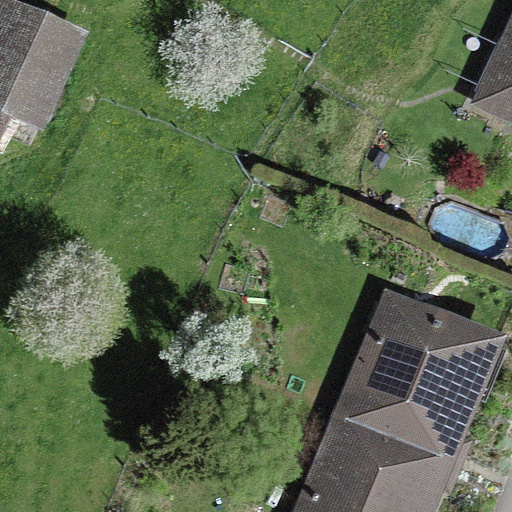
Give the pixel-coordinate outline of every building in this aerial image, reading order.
[(78,42),(29,19),(0,81),(0,110),(38,128),(78,42)] [(511,215),(486,204),(464,258),(511,277),(511,215)] [(511,305),(511,277),(464,258),(443,311),(500,334),(511,305)] [(492,348),(409,315),(396,347),(377,339),(343,423),(445,464),(492,348)] [(425,511),(445,464),(343,423),(309,506),(324,511),(425,511)]
